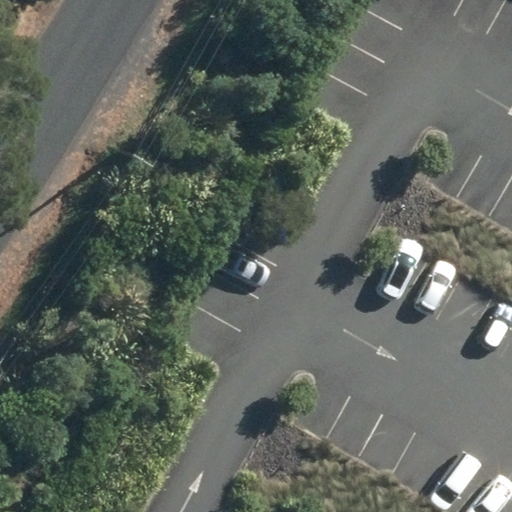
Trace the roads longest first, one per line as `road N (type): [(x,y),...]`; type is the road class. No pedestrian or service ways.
road 1 (unknown): [(511,404),(440,353),(296,285),(373,137),(422,88),(487,64),(511,67)]
road 2 (unclassified): [(0,162),(101,0)]
